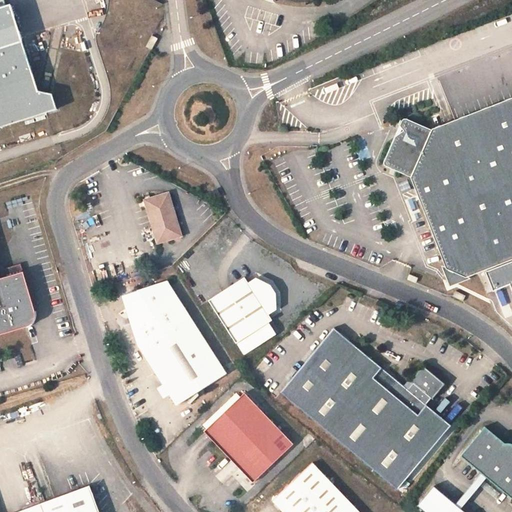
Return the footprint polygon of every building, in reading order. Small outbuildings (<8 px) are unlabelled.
[(0,0),(0,126),(56,108),(51,93),(38,90),(10,2),(5,4),(3,0),(0,0)] [(158,38),(151,35),(145,46),(152,49),(158,38)] [(511,99),(433,130),(411,177),(445,268),(465,277),(511,258),(511,99)] [(403,131),(394,136),(384,159),(384,160),(384,161),(384,162),(384,163),(384,164),(385,165),(386,166),(411,177),(433,130),(407,119),(405,118),(403,119),(402,120),(401,121),(399,125),(403,131)] [(145,201),(157,242),(180,235),(168,194),(145,201)] [(511,261),(484,272),(492,292),(509,285),(511,292),(511,261)] [(0,335),(27,327),(32,324),(34,320),(36,315),(35,312),(21,264),(0,270),(2,279),(0,279),(0,335)] [(465,277),(445,268),(443,268),(449,285),(466,280),(465,277)] [(244,277),(208,300),(236,343),(271,320),(268,315),(276,310),(276,293),(273,294),(268,287),(270,285),(255,277),(247,282),(244,277)] [(227,374),(167,280),(133,295),(138,308),(129,314),(141,350),(177,405),(227,374)] [(455,292),(452,297),(462,302),(465,297),(455,292)] [(133,295),(124,298),(129,314),(138,308),(133,295)] [(334,329),(281,392),(397,489),(442,435),(417,415),(426,405),(431,398),(410,380),(404,387),(334,329)] [(410,380),(431,398),(443,384),(421,366),(410,380)] [(214,422),(221,431),(211,441),(251,483),(284,453),(279,447),(288,439),(245,393),(214,422)] [(445,394),(436,404),(443,411),(453,402),(445,394)] [(449,415),(455,420),(466,407),(460,402),(449,415)] [(426,405),(417,415),(442,435),(450,425),(426,405)] [(221,431),(214,422),(203,432),(211,441),(221,431)] [(485,426),(460,455),(480,472),(486,477),(511,498),(511,444),(505,443),(485,426)] [(293,444),(288,439),(279,447),(284,453),(293,444)] [(358,511),(312,463),(272,501),(282,511),(358,511)] [(35,497),(40,495),(30,470),(25,472),(35,497)] [(486,477),(480,472),(467,488),(473,493),(486,477)] [(97,511),(88,486),(18,511),(97,511)] [(434,486),(417,506),(424,511),(465,511),(460,508),(454,503),(434,486)] [(473,493),(467,488),(454,503),(460,508),(473,493)]
